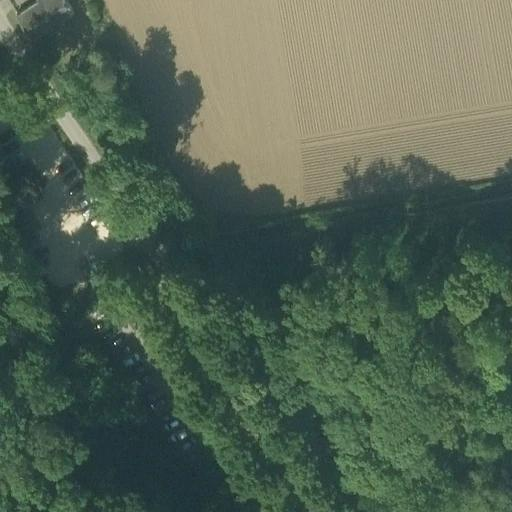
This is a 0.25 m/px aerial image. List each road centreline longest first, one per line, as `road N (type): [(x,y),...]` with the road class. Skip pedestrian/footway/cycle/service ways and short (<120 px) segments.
road 1 (unclassified): [(332,511),(0,27)]
road 2 (track): [(432,511),(310,317),(305,217),(511,178)]
